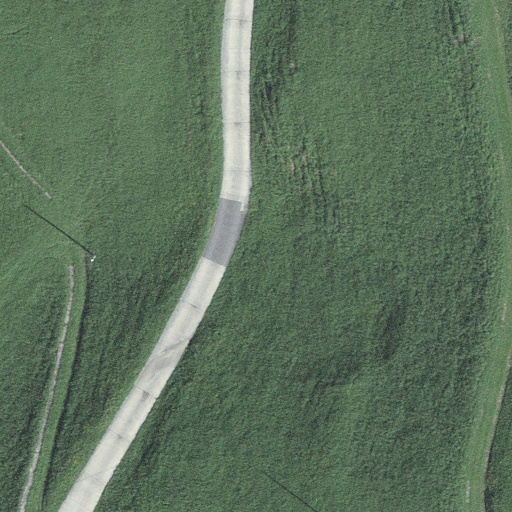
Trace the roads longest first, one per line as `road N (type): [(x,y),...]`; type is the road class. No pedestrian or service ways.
road 1 (track): [(511,300),(468,511)]
road 2 (track): [(486,0),(511,209)]
